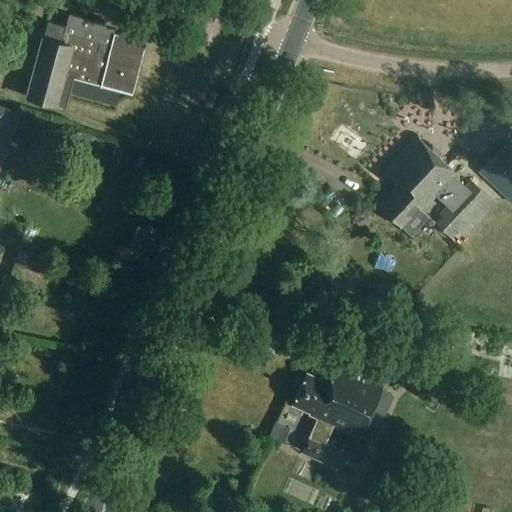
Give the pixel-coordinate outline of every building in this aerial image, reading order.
[(55,106),(65,108),(73,79),(96,85),(131,95),(132,93),(144,47),(145,41),(115,33),(113,33),(115,27),(104,24),(99,23),(88,20),(69,15),(65,28),(49,23),(44,39),(43,38),(27,98),(54,106),(54,107),(55,108),(55,106)] [(0,170),(21,115),(0,106),(0,170)] [(342,129),(330,143),(352,161),(364,147),(342,129)] [(465,187),(453,175),(455,173),(413,134),(379,170),(397,187),(378,207),(399,227),(418,206),(421,210),(435,195),(446,206),(439,214),(443,218),(436,224),(452,239),(459,232),(465,238),(496,205),(470,181),(465,187)] [(140,170),(144,157),(136,154),(132,167),(140,170)] [(508,219),(511,216),(511,170),(507,161),(482,175),(508,219)] [(161,234),(139,225),(131,245),(152,254),(161,234)] [(44,276),(52,256),(22,245),(14,265),(44,276)] [(449,381),(457,346),(435,340),(426,376),(449,381)] [(383,386),(337,365),(328,384),(306,374),(291,406),(317,418),(302,452),(340,469),(347,452),(321,440),(329,424),(359,438),(383,386)]
